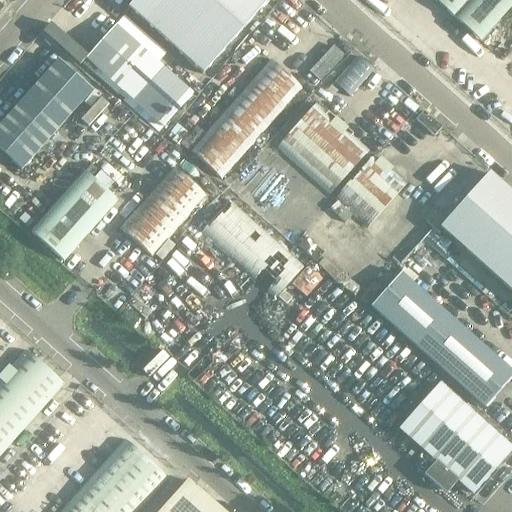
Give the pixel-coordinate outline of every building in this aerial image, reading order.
[(203,73),(267,0),(134,0),(129,6),(164,38),(203,73)] [(511,0),(431,0),(479,43),(511,6),(511,0)] [(115,26),(85,59),(133,102),(163,69),(115,26)] [(332,50),(316,67),(324,75),(340,57),(332,50)] [(334,84),(351,96),(374,66),(358,53),(334,84)] [(302,90),(269,60),(188,151),(221,180),(302,90)] [(57,61),(0,124),(0,152),(20,171),(92,92),(57,61)] [(407,184),(316,103),(276,148),(367,229),(407,184)] [(205,197),(173,168),(119,229),(151,258),(205,197)] [(83,173),(30,234),(62,263),(116,202),(83,173)] [(439,228),(511,293),(511,195),(488,174),(439,228)] [(303,267),(229,202),(200,235),(274,300),(303,267)] [(511,376),(511,374),(460,328),(400,274),(370,307),(484,408),(511,376)] [(24,351),(0,377),(0,456),(63,386),(24,351)] [(419,454),(417,470),(445,495),(457,481),(472,495),(511,450),(438,385),(398,430),(422,451),(419,454)] [(123,441),(59,511),(140,511),(169,480),(123,441)] [(222,511),(189,482),(163,511),(222,511)]
